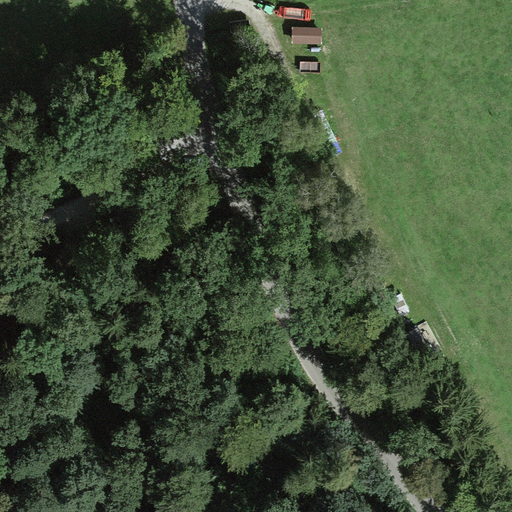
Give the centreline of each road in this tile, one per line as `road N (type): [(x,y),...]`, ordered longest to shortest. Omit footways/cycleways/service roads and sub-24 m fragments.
road 1 (unclassified): [(431,511),(364,432),(220,209),(178,0)]
road 2 (track): [(196,102),(120,186),(0,233)]
road 3 (track): [(0,412),(77,208)]
